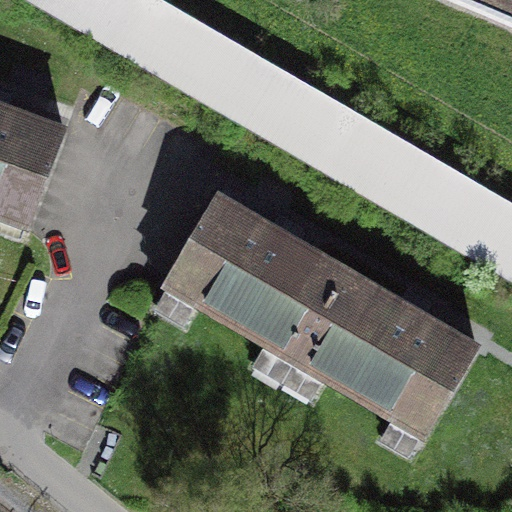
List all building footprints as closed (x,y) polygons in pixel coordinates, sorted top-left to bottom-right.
[(27,0),(511,280),(511,206),(155,0),(27,0)] [(511,0),(445,0),(511,27),(511,0)] [(0,217),(25,227),(24,229),(27,230),(63,135),(5,113),(7,108),(0,105),(0,217)] [(291,368),(345,275),(208,196),(154,288),(291,368)] [(345,275),(291,368),(422,445),(477,352),(345,275)]
